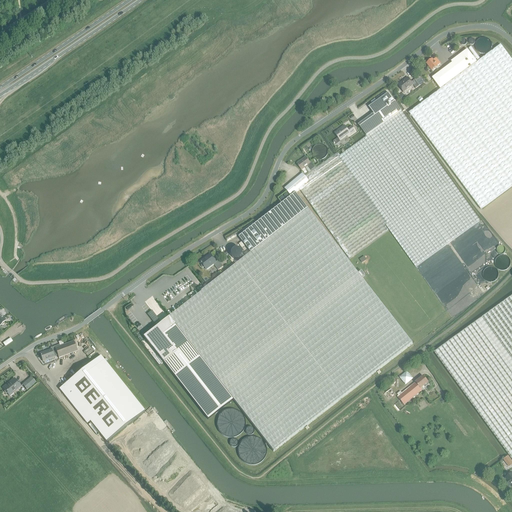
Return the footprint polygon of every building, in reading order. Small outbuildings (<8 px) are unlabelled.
[(477,62),(441,90),(409,114),(481,210),(511,186),(511,60),(501,45),(477,62)] [(432,79),(441,90),(477,62),(467,49),(451,62),(452,63),(432,79)] [(441,64),(440,63),(436,58),(433,61),(432,59),(427,64),(432,71),(441,64)] [(420,76),(415,80),(420,86),(424,82),(420,76)] [(416,89),(420,86),(415,80),(412,82),(408,77),(404,80),(405,81),(399,86),(404,92),(413,85),(416,89)] [(400,110),(389,94),(369,108),(375,114),(358,126),(363,133),(365,135),(400,110)] [(366,137),(340,155),(388,224),(386,225),(415,267),(480,221),(402,112),(366,137)] [(340,140),(347,135),(348,137),(355,131),(352,127),(347,130),(344,126),(340,129),(341,129),(335,133),(340,140)] [(309,181),(299,189),(301,191),(349,259),(388,231),(385,226),(386,225),(388,224),(340,155),(339,153),(305,177),(309,181)] [(311,171),(314,169),(315,168),(311,162),(310,163),(306,157),(300,162),(299,162),(298,163),(297,163),(297,164),(302,170),(308,166),(311,171)] [(302,174),(285,189),(291,196),(299,189),(309,181),(305,177),(302,174)] [(296,193),(239,238),(251,253),(308,209),(296,193)] [(169,317),(168,318),(233,400),(273,452),(412,344),(362,279),(365,276),(362,272),(359,274),(348,261),(308,209),(251,253),(169,317)] [(237,232),(226,238),(227,241),(239,234),(238,233),(237,232)] [(205,260),(204,259),(200,262),(202,264),(201,265),(201,266),(202,268),(203,268),(204,267),(206,270),(213,264),(218,270),(223,267),(219,260),(216,262),(210,254),(210,255),(207,258),(205,260)] [(511,460),(511,295),(434,353),(511,460)] [(155,328),(143,337),(164,363),(208,419),(233,400),(168,318),(159,325),(151,314),(146,317),(155,328)] [(10,338),(3,343),(5,347),(13,342),(10,338)] [(51,349),(40,353),(43,362),(54,357),(57,356),(59,359),(78,352),(74,341),(64,345),(62,341),(58,342),(59,345),(60,346),(52,350),(51,349)] [(123,430),(145,412),(142,408),(128,390),(100,356),(88,366),(73,378),(59,389),(87,424),(90,421),(107,442),(123,430)] [(429,385),(428,383),(423,376),(398,397),(404,405),(422,390),(421,389),(425,386),(426,387),(429,385)] [(27,391),(36,383),(31,377),(22,385),(27,391)] [(10,384),(4,389),(9,396),(21,386),(14,379),(10,383),(10,384)] [(389,398),(395,394),(391,389),(386,393),(389,398)] [(503,461),(508,468),(511,465),(511,461),(508,457),(503,461)]
